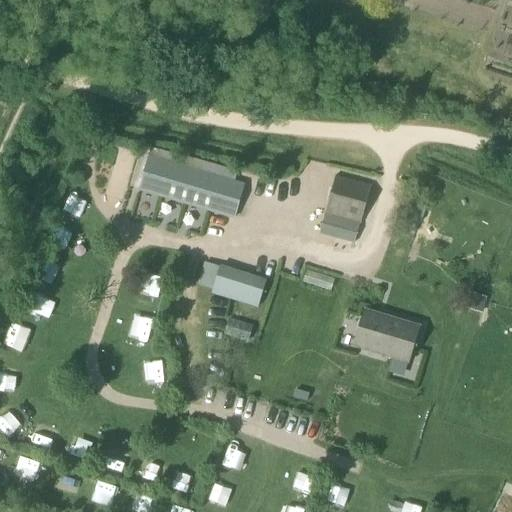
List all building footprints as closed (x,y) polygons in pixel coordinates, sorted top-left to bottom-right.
[(139,157),(147,160),(138,192),(235,221),(245,185),(235,182),(238,172),(183,156),(182,158),(142,146),(139,157)] [(360,223),(371,186),(336,176),(326,213),(320,235),(353,245),(359,223),(360,223)] [(68,213),(84,221),(92,204),(76,197),(68,213)] [(220,268),(204,263),(197,286),(212,290),(211,294),(259,308),(267,280),(220,266),(220,268)] [(472,298),(468,310),(481,314),(485,302),(472,298)] [(232,311),(196,300),(188,327),(223,338),(224,335),(248,342),(256,317),(232,309),(232,311)] [(406,364),(416,328),(361,312),(350,347),(406,364)] [(133,316),(132,334),(155,334),(156,317),(133,316)] [(145,373),(161,382),(169,367),(152,358),(145,373)] [(309,394),(295,390),(293,398),(307,402),(309,394)] [(16,430),(35,415),(27,405),(8,421),(16,430)] [(43,423),(41,437),(60,440),(62,426),(43,423)] [(112,460),(128,468),(135,453),(119,445),(112,460)] [(27,455),(22,471),(36,475),(41,460),(27,455)] [(187,485),(202,479),(195,463),(180,469),(187,485)] [(68,472),(65,490),(83,494),(86,475),(68,472)] [(106,482),(100,498),(116,503),(122,487),(106,482)] [(214,487),(211,503),(226,505),(229,489),(214,487)]
